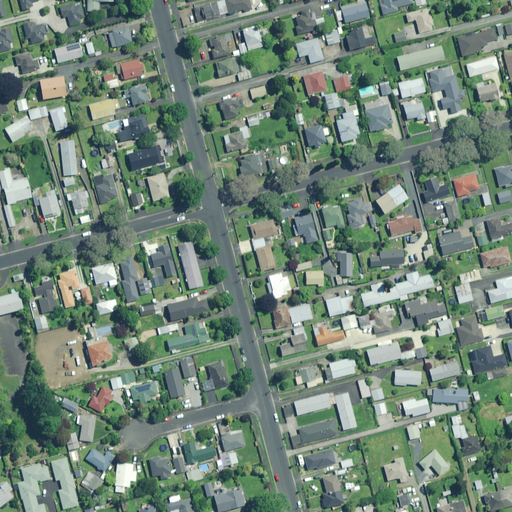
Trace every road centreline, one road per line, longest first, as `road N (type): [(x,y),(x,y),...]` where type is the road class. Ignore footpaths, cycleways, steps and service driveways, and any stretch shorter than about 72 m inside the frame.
road 1 (residential): [(212,206),(511,127)]
road 2 (residential): [(0,262),(212,206)]
road 3 (residential): [(212,206),(157,0)]
road 4 (residential): [(262,400),(212,206)]
road 5 (residential): [(262,400),(133,433)]
